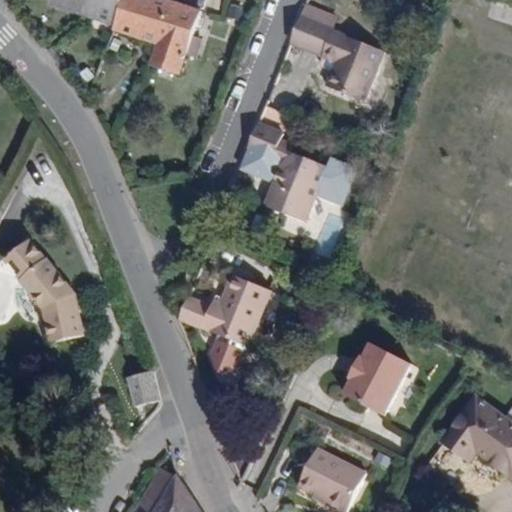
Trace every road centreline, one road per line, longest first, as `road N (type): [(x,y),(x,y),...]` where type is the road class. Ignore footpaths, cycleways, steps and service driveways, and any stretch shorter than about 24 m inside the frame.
road 1 (residential): [(142,274),(192,245),(287,0)]
road 2 (residential): [(0,31),(64,108),(142,274)]
road 3 (residential): [(142,274),(204,492),(217,511)]
